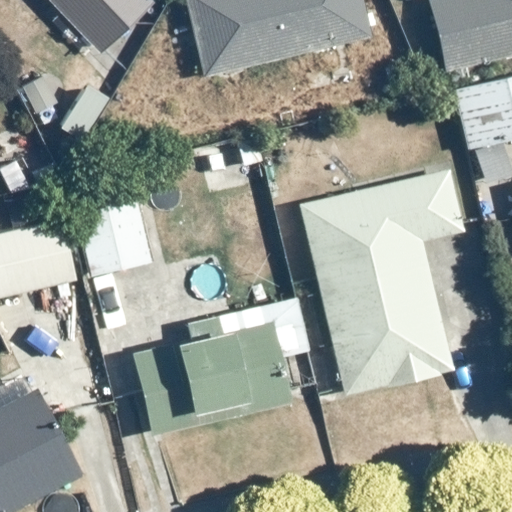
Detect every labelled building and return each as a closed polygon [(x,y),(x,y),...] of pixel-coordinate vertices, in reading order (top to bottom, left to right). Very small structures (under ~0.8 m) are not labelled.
[(48,0),(96,51),(151,0),(48,0)] [(371,35),(362,0),(184,0),(203,76),(371,35)] [(511,0),(426,0),(443,71),(511,55),(511,0)] [(511,137),(511,71),(449,86),(463,148),(511,137)] [(460,229),(445,164),(296,200),(342,394),(449,369),(418,239),(460,229)] [(146,257),(129,168),(70,180),(87,268),(146,257)] [(0,294),(74,278),(59,214),(0,227),(0,294)] [(306,344),(293,292),(258,300),(164,323),(168,342),(127,353),(147,436),(193,425),(191,415),(244,402),(247,412),(288,402),(276,351),(306,344)] [(0,511),(1,511),(77,474),(33,389),(0,405),(0,511)]
